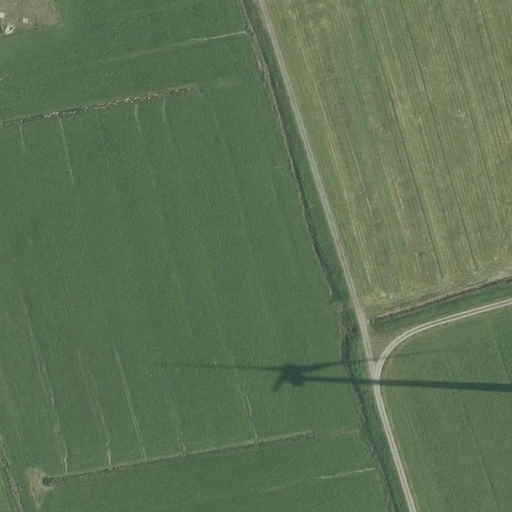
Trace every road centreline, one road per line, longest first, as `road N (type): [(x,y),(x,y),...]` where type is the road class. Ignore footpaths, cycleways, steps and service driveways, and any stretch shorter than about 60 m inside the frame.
road 1 (track): [(370,344),(258,0)]
road 2 (track): [(421,511),(370,344),(511,300)]
